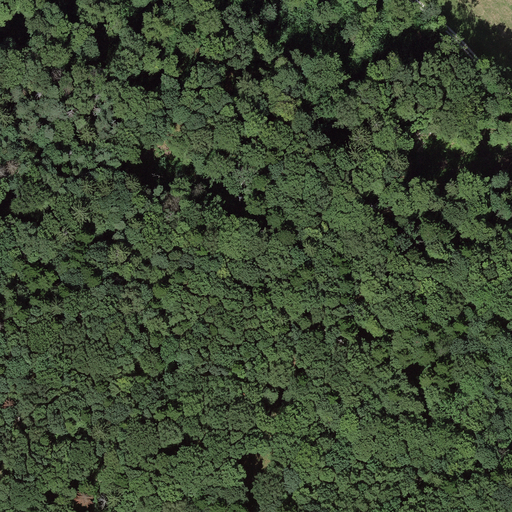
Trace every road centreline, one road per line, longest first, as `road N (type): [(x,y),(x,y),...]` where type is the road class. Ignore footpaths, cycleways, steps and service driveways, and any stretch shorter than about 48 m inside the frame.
road 1 (track): [(511,424),(494,410),(455,402),(382,411),(183,413)]
road 2 (track): [(455,402),(425,368),(316,183)]
